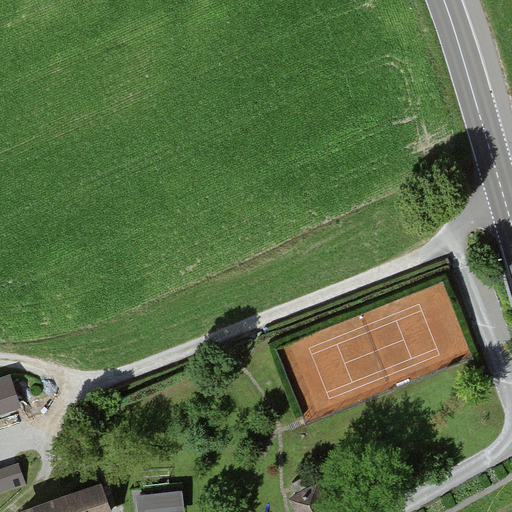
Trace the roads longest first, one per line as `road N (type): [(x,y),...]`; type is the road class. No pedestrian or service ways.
road 1 (track): [(505,200),(466,215),(442,239),(102,382),(0,356)]
road 2 (secondary): [(444,0),(511,222)]
